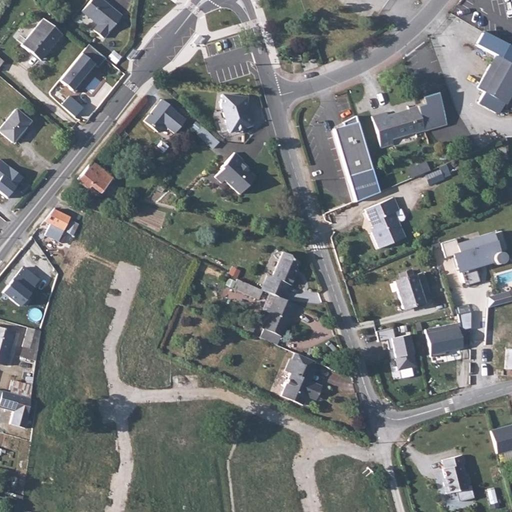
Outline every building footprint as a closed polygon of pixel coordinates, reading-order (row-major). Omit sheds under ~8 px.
[(89,0),(81,11),(97,25),(93,30),(102,38),(121,15),(101,0),(89,0)] [(30,49),(41,58),(60,35),(43,20),(21,45),(28,51),(30,49)] [(474,85),(507,103),(511,94),(511,50),(482,33),(477,43),(493,52),(474,85)] [(88,44),(58,80),(74,93),(81,84),(78,81),(93,63),(97,67),(104,58),(88,44)] [(368,117),(379,146),(392,142),(390,135),(414,127),(415,130),(447,118),(437,92),(434,88),(428,90),(429,92),(426,95),(421,96),(423,100),(407,107),(407,108),(387,115),(384,111),(368,117)] [(244,98),(220,96),(219,107),(228,133),(242,133),(241,129),(250,126),(243,109),(244,98)] [(160,99),(142,121),(156,132),(162,125),(173,133),(184,120),(173,111),(174,110),(160,99)] [(0,127),(0,132),(13,143),(31,121),(15,109),(0,127)] [(346,176),(372,169),(354,117),(340,122),(342,128),(332,132),(346,176)] [(200,127),(194,134),(212,148),(218,141),(200,127)] [(225,180),(241,193),(257,173),(243,161),(245,158),(235,150),(219,167),(221,170),(215,178),(222,183),(225,180)] [(23,177),(0,159),(0,192),(7,198),(23,177)] [(110,179),(90,163),(75,181),(90,193),(100,192),(110,179)] [(379,191),(372,169),(346,176),(354,203),(379,191)] [(431,182),(444,176),(441,169),(428,175),(431,182)] [(374,233),(380,246),(406,235),(400,221),(407,218),(403,209),(401,209),(395,195),(366,208),(376,232),(374,233)] [(79,206),(104,218),(106,215),(97,211),(102,207),(95,202),(82,197),(79,206)] [(69,219),(51,210),(42,222),(55,227),(50,235),(59,240),(69,219)] [(444,257),(459,253),(470,292),(511,279),(511,278),(507,262),(511,259),(511,245),(510,234),(497,239),(499,248),(489,251),(484,231),(441,243),(444,257)] [(264,292),(285,300),(291,285),(295,286),(300,275),(296,274),(301,262),(292,258),(293,256),(287,254),(276,277),(272,276),(264,292)] [(37,280),(22,268),(2,293),(19,306),(33,288),(31,286),(37,280)] [(236,270),(233,276),(240,279),(243,273),(236,270)] [(402,308),(422,301),(421,296),(428,290),(422,272),(393,280),(402,308)] [(297,316),(301,307),(285,300),(264,292),(237,280),(233,291),(274,309),(264,331),(266,333),(263,339),(279,346),(282,340),(284,340),(295,315),(297,316)] [(461,322),(426,329),(432,356),(446,353),(445,350),(463,346),(461,334),(463,334),(461,322)] [(37,353),(41,332),(27,328),(22,348),(37,353)] [(393,328),(378,332),(380,341),(388,339),(392,359),(396,358),(398,371),(418,366),(410,334),(395,337),(393,328)] [(0,365),(3,367),(13,333),(0,329),(0,365)] [(511,349),(502,348),(501,374),(511,374),(511,349)] [(284,398),(305,407),(311,393),(319,397),(323,387),(312,381),(306,378),(310,367),(294,360),(288,373),(294,376),(284,398)] [(306,378),(312,381),(316,370),(310,367),(306,378)] [(0,396),(15,400),(17,396),(0,391),(0,396)] [(0,410),(12,413),(15,400),(0,396),(0,410)] [(511,426),(488,433),(494,455),(501,453),(511,450),(511,426)] [(511,450),(501,453),(504,462),(511,460),(511,450)] [(445,496),(465,490),(459,465),(462,463),(460,454),(441,460),(443,469),(442,470),(443,478),(441,480),(445,496)]
